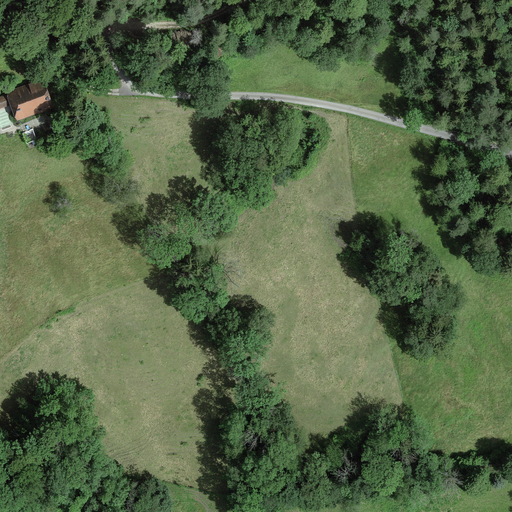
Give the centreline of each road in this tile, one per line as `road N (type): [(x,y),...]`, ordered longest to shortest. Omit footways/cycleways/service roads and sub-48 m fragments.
road 1 (unclassified): [(511,154),(305,100),(136,89),(77,0)]
road 2 (track): [(99,25),(188,23),(237,0)]
